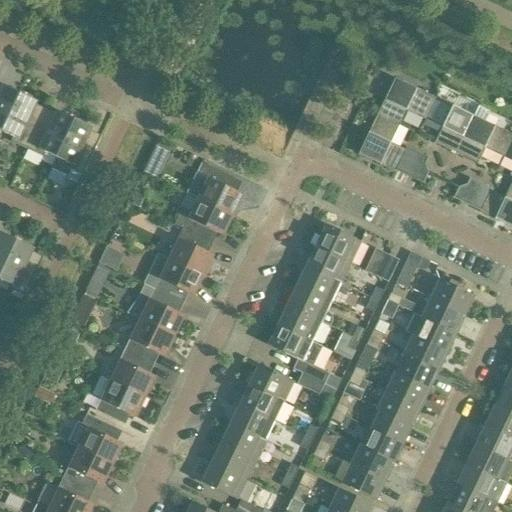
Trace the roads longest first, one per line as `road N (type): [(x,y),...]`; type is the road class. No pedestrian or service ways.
road 1 (residential): [(284,189),(128,511)]
road 2 (residential): [(511,257),(325,166),(308,163),(284,189)]
road 3 (residential): [(407,511),(511,295)]
road 4 (residential): [(284,189),(133,104)]
road 5 (residential): [(133,104),(0,41)]
